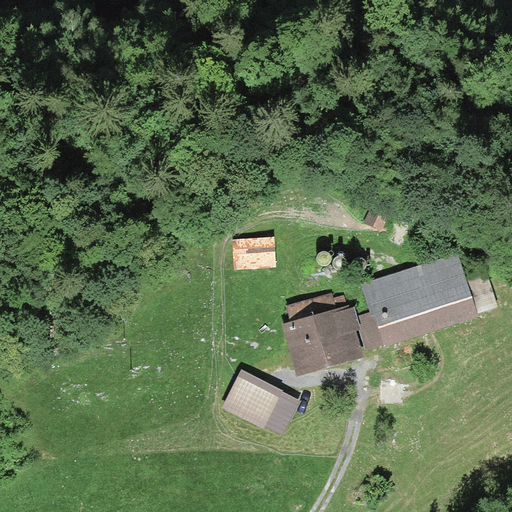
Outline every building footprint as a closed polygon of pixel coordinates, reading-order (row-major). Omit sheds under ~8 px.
[(368,218),(382,225),(389,210),(376,203),(368,218)] [(237,244),(238,266),(268,264),(267,241),(237,244)] [(328,252),(321,252),(317,258),(317,262),(321,265),(328,265),(332,258),(328,252)] [(343,256),(336,257),(332,264),(337,270),(344,269),(347,263),(343,256)] [(368,347),(494,306),(485,277),(462,284),(453,257),(366,286),(375,312),(359,318),(368,347)] [(362,258),(355,258),(352,265),(356,271),(363,271),(367,264),(362,258)] [(352,309),(336,314),(330,295),(289,308),(306,367),(359,352),(352,329),(358,328),(352,309)] [(240,378),(227,405),(263,423),(276,396),(240,378)]
